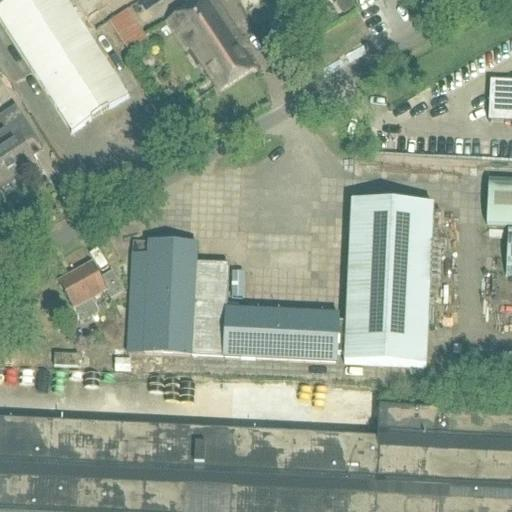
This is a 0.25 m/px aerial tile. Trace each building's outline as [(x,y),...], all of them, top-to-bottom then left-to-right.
[(14,0),(0,9),(0,22),(34,74),(88,39),(63,0),(14,0)] [(120,0),(115,0),(100,10),(131,57),(150,44),(120,0)] [(187,54),(191,51),(221,96),(254,72),(241,53),(247,49),(213,0),(203,0),(167,25),(187,54)] [(127,99),(88,39),(34,74),(73,135),(127,99)] [(511,85),(490,85),(488,125),(511,126),(511,85)] [(0,193),(23,179),(20,174),(26,170),(27,171),(36,165),(23,145),(33,138),(16,111),(1,121),(7,130),(0,134),(0,193)] [(511,185),(489,184),(487,228),(511,229),(511,185)] [(339,326),(339,319),(227,314),(229,269),(196,267),(197,248),(149,246),(149,258),(133,257),(128,357),(225,362),(337,367),(337,358),(345,358),(345,368),(426,371),(433,209),(352,206),(347,326),(339,326)] [(112,274),(100,281),(92,267),(58,286),(73,312),(106,293),(111,303),(124,296),(112,274)] [(99,316),(93,306),(72,317),(78,328),(99,316)] [(78,357),(54,357),(54,370),(78,371),(78,357)] [(0,511),(511,511),(511,416),(447,414),(379,410),(378,443),(0,423),(0,511)]
